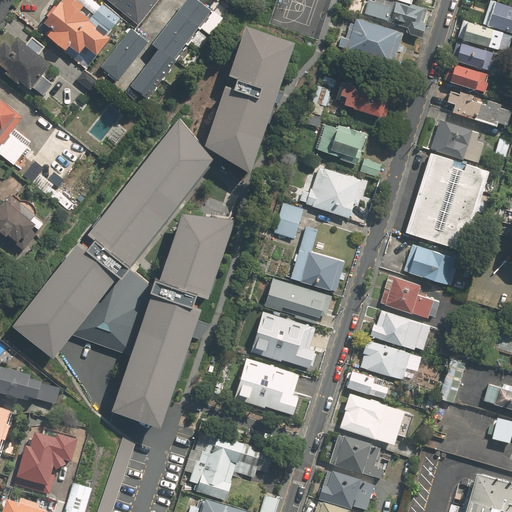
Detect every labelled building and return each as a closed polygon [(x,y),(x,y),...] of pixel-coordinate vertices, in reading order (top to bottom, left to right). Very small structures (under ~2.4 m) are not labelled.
[(121,18),(102,3),(100,6),(94,1),(92,2),(89,0),(61,0),(58,5),(56,3),(46,15),(48,16),(44,21),(54,29),(50,35),(67,49),(71,44),(81,52),(87,45),(97,54),(112,36),(108,33),(121,18)] [(108,0),(137,23),(156,0),(108,0)] [(213,11),(198,0),(185,0),(153,43),(159,47),(131,84),(148,97),(213,11)] [(428,14),(381,0),(368,0),(364,15),(423,32),(428,14)] [(511,4),(495,0),(490,0),(484,24),(511,32),(511,4)] [(342,35),(338,46),(388,62),(390,55),(395,57),(402,33),(356,19),(355,24),(350,23),(346,36),(342,35)] [(246,21),(207,141),(251,168),(295,37),(246,21)] [(503,31),(466,21),(461,39),(498,49),(503,31)] [(148,40),(133,28),(102,68),(118,80),(148,40)] [(27,43),(18,37),(12,44),(6,39),(0,47),(0,67),(20,84),(22,81),(32,88),(34,86),(44,94),(53,83),(42,73),(50,62),(39,54),(45,46),(33,36),(27,43)] [(493,52),(460,42),(455,60),(488,69),(493,52)] [(490,73),(455,63),(449,81),(485,91),(490,73)] [(101,83),(84,69),(77,79),(94,92),(101,83)] [(395,97),(342,80),(340,85),(343,86),(341,95),(347,97),(345,104),(388,118),(395,97)] [(332,89),(318,84),(305,122),(319,127),(332,89)] [(503,104),(458,91),(452,112),(497,125),(503,104)] [(0,153),(17,167),(32,148),(11,132),(24,115),(0,97),(0,153)] [(127,262),(215,153),(181,113),(88,227),(96,234),(87,245),(79,238),(12,319),(53,353),(70,332),(127,262)] [(479,131),(440,119),(432,147),(471,159),(479,131)] [(366,134),(324,120),(314,149),(356,163),(366,134)] [(509,139),(499,138),(497,154),(507,155),(509,139)] [(488,170),(430,153),(406,232),(465,250),(488,170)] [(382,163),(366,158),(362,171),(378,176),(382,163)] [(306,205),(350,219),(364,177),(320,163),(306,205)] [(14,195),(0,209),(0,232),(2,230),(22,249),(41,228),(38,226),(45,218),(25,199),(22,202),(14,195)] [(303,208),(283,202),(274,231),(294,237),(303,208)] [(237,214),(184,209),(162,276),(158,275),(155,285),(132,353),(115,405),(163,421),(203,301),(196,299),(199,291),(209,295),(237,214)] [(318,228),(306,225),(291,277),(330,289),(339,260),(312,251),(318,228)] [(461,257),(412,243),(404,270),(453,285),(461,257)] [(127,262),(70,332),(132,353),(155,285),(127,262)] [(243,276),(234,274),(229,292),(238,295),(243,276)] [(418,293),(421,285),(388,274),(379,303),(427,319),(430,312),(437,314),(442,301),(418,293)] [(326,293),(273,278),(265,305),(281,310),(283,305),(319,316),(326,293)] [(236,306),(224,302),(218,324),(230,328),(236,306)] [(312,324),(264,310),(251,351),(282,360),(282,358),(310,366),(315,348),(306,346),(312,324)] [(374,336),(415,348),(415,346),(424,348),(431,325),(382,310),(378,323),(374,322),(370,335),(374,336)] [(361,367),(404,380),(405,377),(415,380),(421,359),(410,356),(411,352),(367,339),(363,353),(365,353),(361,367)] [(437,396),(453,402),(467,363),(451,357),(437,396)] [(299,372),(246,358),(234,396),(264,407),(266,404),(294,412),(300,395),(292,394),(299,372)] [(30,376),(0,367),(0,368),(0,393),(23,400),(24,396),(56,405),(60,388),(29,380),(30,376)] [(347,386),(387,398),(389,391),(396,394),(398,387),(391,385),(392,381),(352,369),(347,386)] [(483,399),(511,407),(511,385),(502,382),(501,386),(488,382),(483,399)] [(406,435),(413,413),(405,411),(406,409),(350,392),(340,426),(394,443),(397,433),(406,435)] [(0,457),(14,416),(0,411),(0,457)] [(511,424),(498,420),(492,441),(511,446),(511,441),(511,424)] [(25,447),(14,485),(49,495),(56,470),(66,465),(64,460),(72,462),(79,438),(45,428),(43,435),(34,433),(30,448),(25,447)] [(111,511),(137,440),(125,432),(98,509),(104,511),(111,511)] [(242,444),(211,434),(205,451),(203,451),(199,462),(196,461),(193,472),(190,480),(199,483),(197,492),(225,501),(234,471),(255,477),(257,470),(269,473),(275,452),(242,442),(242,444)] [(327,470),(374,484),(376,478),(380,479),(383,471),(375,468),(376,464),(381,447),(337,434),(327,470)] [(323,486),(322,486),(318,500),(351,510),(352,506),(367,510),(370,499),(375,500),(379,489),(373,488),(374,485),(328,471),(323,486)] [(511,511),(511,484),(479,475),(468,511),(511,511)] [(84,511),(92,489),(73,483),(64,511),(84,511)] [(260,511),(275,511),(280,499),(266,494),(260,511)] [(20,504),(7,500),(2,511),(46,511),(47,511),(38,508),(39,504),(21,499),(20,504)] [(243,511),(205,500),(204,502),(199,500),(196,507),(191,506),(189,511),(243,511)] [(352,511),(317,502),(314,511),(352,511)]
